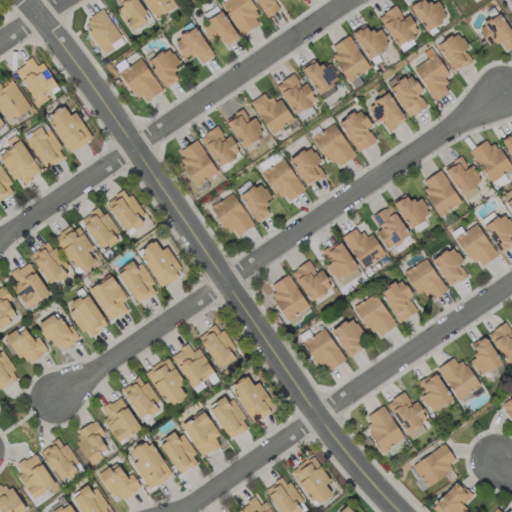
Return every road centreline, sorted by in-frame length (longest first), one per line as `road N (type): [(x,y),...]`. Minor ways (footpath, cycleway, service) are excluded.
road 1 (residential): [(19,0),(316,414),(400,511)]
road 2 (residential): [(507,91),(51,398)]
road 3 (residential): [(351,0),(0,239)]
road 4 (residential): [(511,283),(179,511)]
